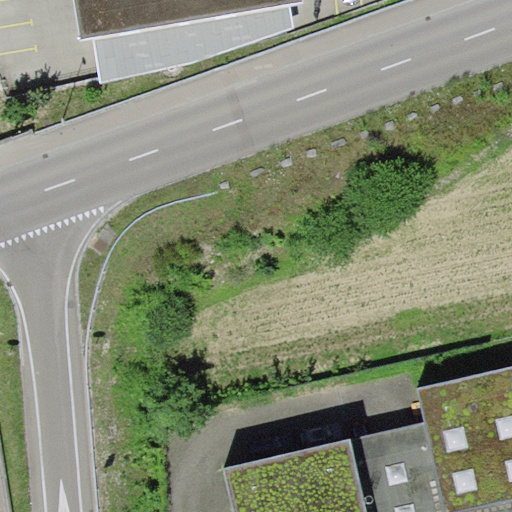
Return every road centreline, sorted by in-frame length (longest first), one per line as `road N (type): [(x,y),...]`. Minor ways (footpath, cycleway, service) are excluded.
road 1 (unclassified): [(32,194),(511,16)]
road 2 (motorway): [(65,511),(32,194)]
